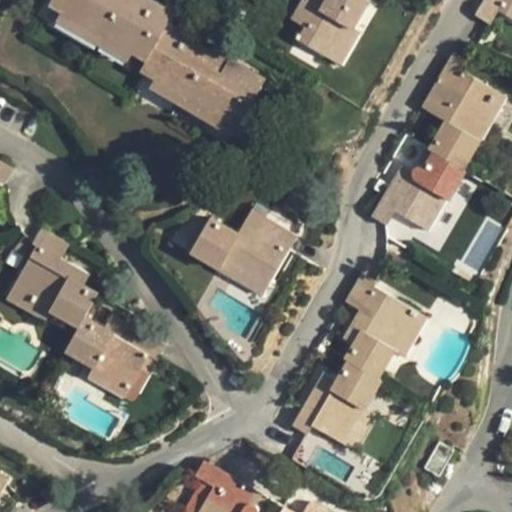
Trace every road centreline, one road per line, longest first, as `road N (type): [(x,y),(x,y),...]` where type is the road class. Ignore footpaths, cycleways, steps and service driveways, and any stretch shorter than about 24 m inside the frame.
road 1 (residential): [(237,417),(265,402),(347,260),(357,190),(465,0)]
road 2 (residential): [(0,136),(36,156),(92,209),(237,417)]
road 3 (residential): [(109,491),(237,417)]
road 4 (residential): [(109,491),(0,426)]
road 5 (residential): [(466,478),(511,364)]
